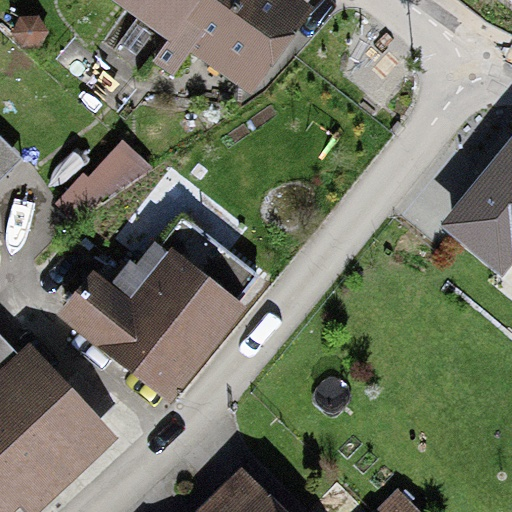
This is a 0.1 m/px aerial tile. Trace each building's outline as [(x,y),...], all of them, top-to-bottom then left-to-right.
[(120,0),(172,37),(199,0),(120,0)] [(198,38),(246,72),(291,11),(276,0),(199,0),(172,37),(156,59),(174,72),(198,38)] [(511,116),(504,111),(430,209),(511,271),(511,116)] [(88,326),(87,328),(162,389),(187,359),(190,362),(257,278),(181,218),(136,274),(129,268),(109,292),(92,278),(67,309),(88,326)] [(0,511),(90,428),(0,334),(0,511)] [(416,511),(399,495),(381,511),(416,511)] [(267,511),(254,499),(240,511),(267,511)]
